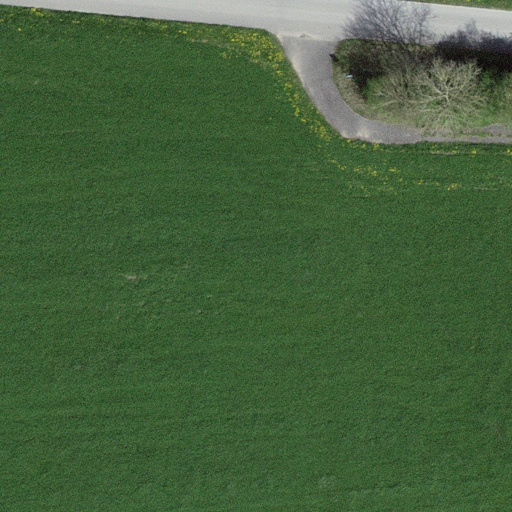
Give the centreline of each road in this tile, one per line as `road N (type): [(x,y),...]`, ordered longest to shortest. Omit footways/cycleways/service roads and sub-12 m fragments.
road 1 (unclassified): [(511,33),(162,0)]
road 2 (track): [(304,13),(323,93),(361,128),(511,132)]
